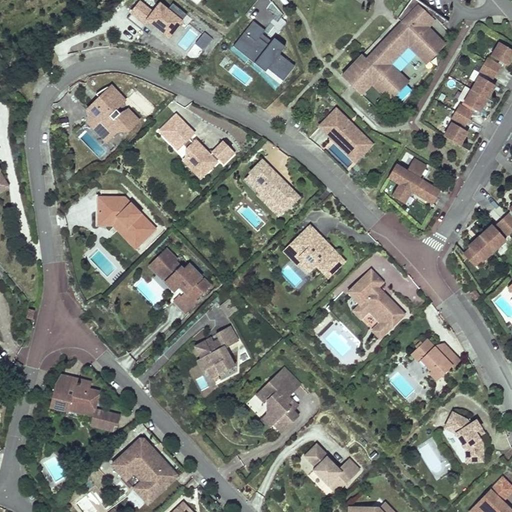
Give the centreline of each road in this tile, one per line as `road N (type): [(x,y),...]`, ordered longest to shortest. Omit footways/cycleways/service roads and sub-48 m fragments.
road 1 (residential): [(55,324),(34,120),(56,82),(100,63),(169,78),(258,122),(422,259)]
road 2 (residential): [(249,511),(92,346),(55,324)]
road 3 (residential): [(12,489),(31,367),(55,324)]
road 4 (residential): [(422,259),(511,119)]
road 5 (residential): [(422,259),(503,381)]
road 6 (track): [(106,0),(0,82)]
